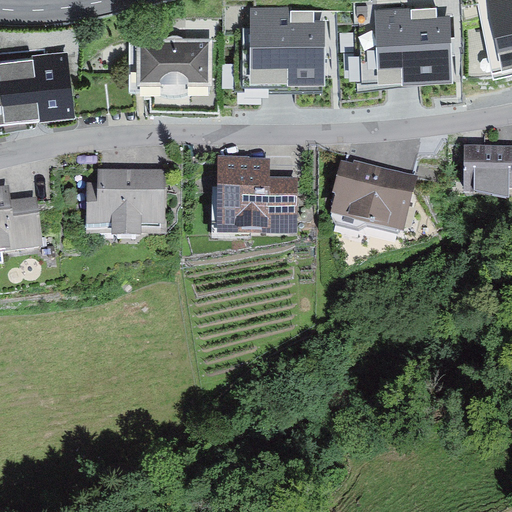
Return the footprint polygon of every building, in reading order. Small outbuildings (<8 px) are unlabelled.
[(511,0),(488,0),(502,62),(511,60),(511,0)] [(316,6),(250,5),(250,74),(325,75),(325,15),(316,15),(316,6)] [(436,6),(376,8),(378,77),(403,76),(403,79),(453,77),(450,16),(437,16),(436,6)] [(127,31),(126,85),(214,86),(214,32),(127,31)] [(0,124),(76,111),(67,54),(0,61),(0,124)] [(511,144),(465,143),(463,185),(511,186),(511,144)] [(330,214),(399,229),(411,172),(343,157),(330,214)] [(268,163),(223,162),(221,228),(293,230),(294,183),(267,182),(268,163)] [(90,187),(91,222),(163,220),(161,174),(101,176),(101,186),(90,187)] [(8,190),(0,190),(0,245),(41,240),(36,202),(10,205),(8,190)]
